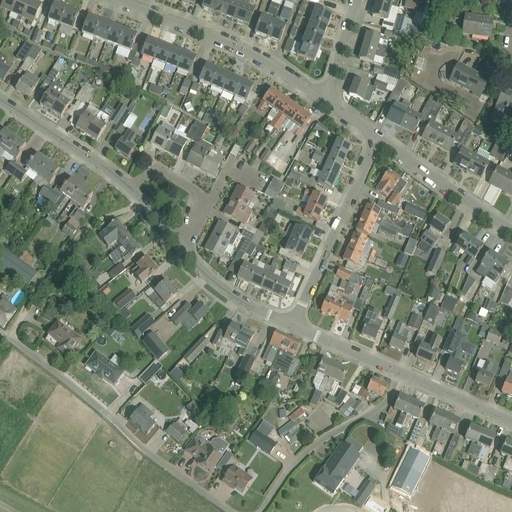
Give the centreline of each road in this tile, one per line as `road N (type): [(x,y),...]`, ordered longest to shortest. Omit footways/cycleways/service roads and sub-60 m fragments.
road 1 (residential): [(234,511),(0,332)]
road 2 (residential): [(324,99),(246,50),(122,0)]
road 3 (residential): [(293,325),(379,140)]
road 4 (residential): [(401,373),(382,407),(319,442),(258,511)]
road 5 (track): [(8,337),(90,225),(142,201)]
road 6 (residential): [(511,227),(379,140)]
road 7 (residential): [(129,188),(0,99)]
road 8 (residential): [(178,243),(203,209),(199,192),(159,167),(129,188)]
road 9 (residential): [(293,325),(218,285),(178,243)]
road 10 (residential): [(511,419),(401,373)]
